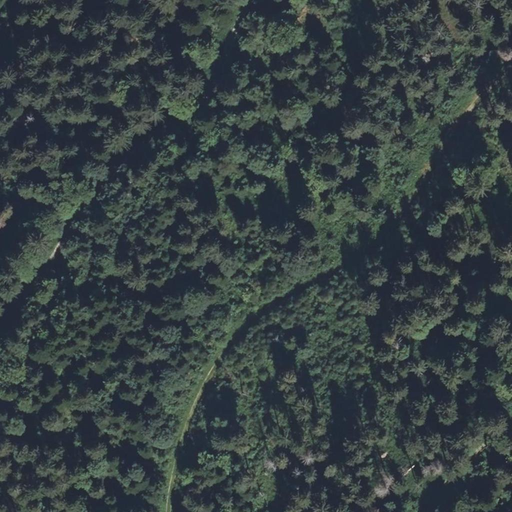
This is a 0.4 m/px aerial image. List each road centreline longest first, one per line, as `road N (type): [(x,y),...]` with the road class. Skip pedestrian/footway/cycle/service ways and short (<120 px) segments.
road 1 (track): [(511,63),(385,228),(241,326),(180,439),(169,511)]
road 2 (track): [(0,338),(93,199),(207,87),(243,0)]
road 3 (track): [(432,511),(511,413)]
